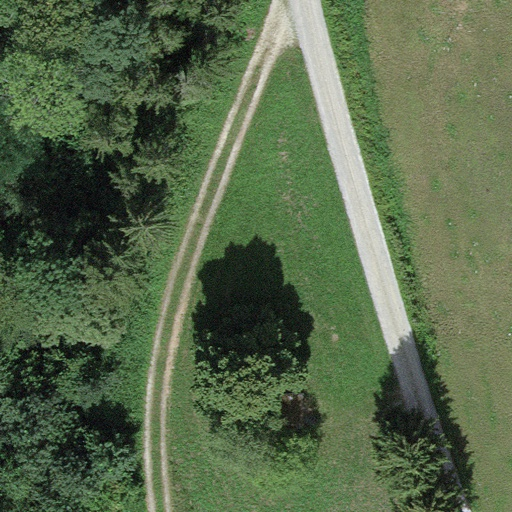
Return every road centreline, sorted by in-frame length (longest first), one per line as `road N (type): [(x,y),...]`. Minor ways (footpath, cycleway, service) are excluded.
road 1 (track): [(154,511),(153,384),(187,257),(263,56),(299,0)]
road 2 (track): [(301,0),(454,511)]
